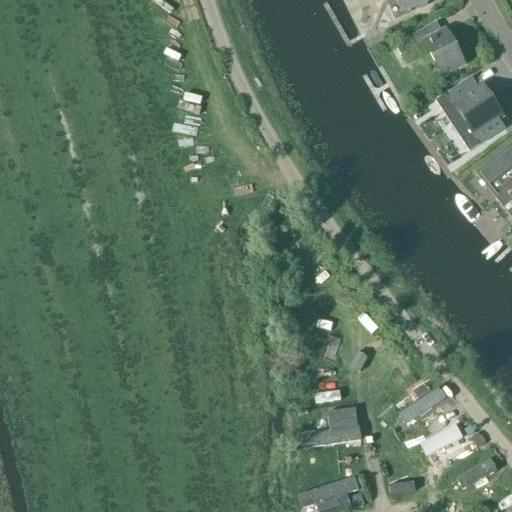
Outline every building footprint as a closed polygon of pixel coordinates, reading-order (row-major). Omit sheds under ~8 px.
[(402,0),(407,9),(427,0),(402,0)] [(440,35),(434,24),(394,46),(400,58),(424,45),(430,56),(428,57),(433,65),(435,64),(441,76),(461,65),(444,33),(440,35)] [(479,88),(473,78),(449,94),(456,104),(461,101),(481,131),(500,118),(480,88),(479,88)] [(511,151),(511,150),(475,178),(493,201),(497,199),(498,201),(508,201),(510,200),(511,202),(511,151)] [(303,208),(255,227),(271,268),(319,249),(303,208)] [(319,249),(271,268),(288,309),(336,290),(319,249)] [(336,290),(288,309),(305,350),(353,331),(336,290)] [(354,348),(285,352),(288,408),(357,398),(354,348)] [(408,352),(375,379),(396,410),(432,381),(408,352)] [(436,393),(398,418),(407,432),(445,406),(436,393)] [(331,431),(300,435),(302,451),(360,442),(355,409),(328,413),(331,431)] [(453,425),(420,447),(429,462),(462,440),(453,425)] [(480,438),(439,472),(460,503),(503,467),(480,438)] [(354,477),(298,497),(303,510),(316,506),(317,511),(343,511),(363,505),(354,477)]
